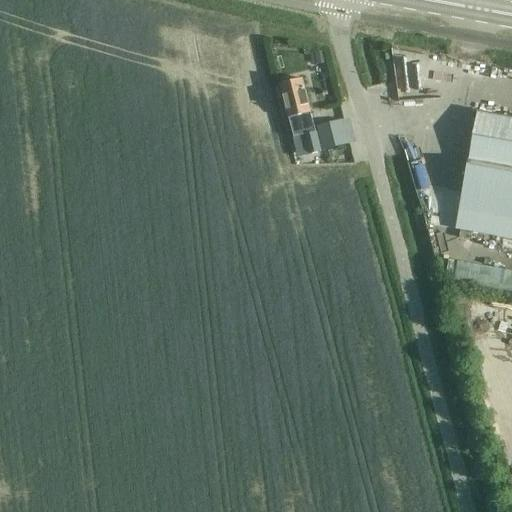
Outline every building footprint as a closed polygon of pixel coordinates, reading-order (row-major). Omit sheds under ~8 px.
[(324,51),(315,53),(317,64),(327,62),(324,51)] [(300,129),(302,136),(313,133),(308,114),(311,113),(302,79),(280,85),(292,131),(300,129)] [(460,209),(456,230),(511,240),(511,118),(479,113),(470,160),(460,209)] [(342,120),(317,126),(323,151),(348,145),(342,120)] [(313,133),(302,136),(294,138),(297,150),(307,147),(309,155),(321,152),(316,132),(313,133)] [(511,261),(457,251),(454,270),(511,280),(511,261)]
